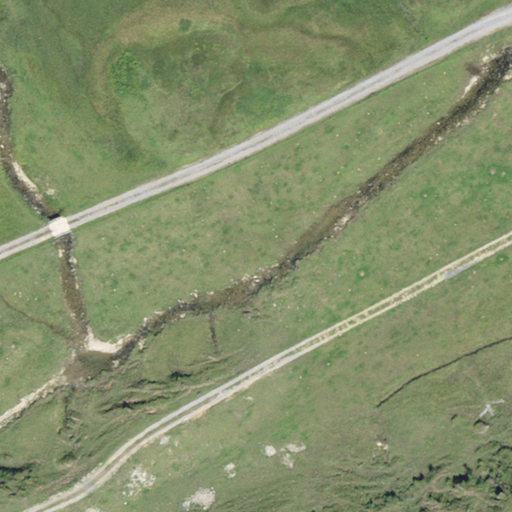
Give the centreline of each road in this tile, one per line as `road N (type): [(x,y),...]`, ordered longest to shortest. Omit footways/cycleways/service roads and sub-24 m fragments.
road 1 (track): [(511,17),(0,262)]
road 2 (track): [(31,511),(100,476),(133,445),(511,240)]
